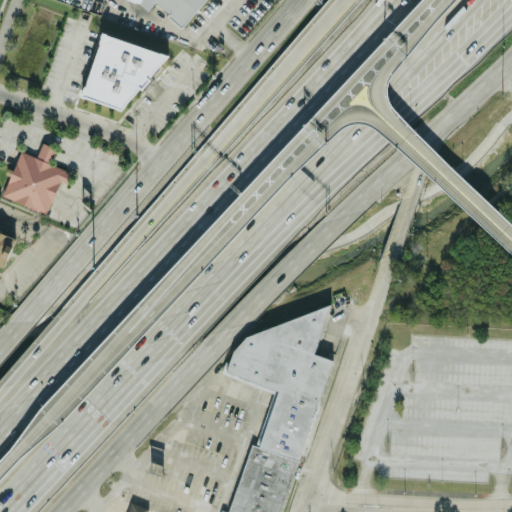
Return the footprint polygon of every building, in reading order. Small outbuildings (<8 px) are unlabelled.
[(136,0),(136,1),(148,12),(155,5),(182,28),(205,0),(136,0)] [(98,33),(79,97),(134,113),(153,50),(98,33)] [(2,197),(46,212),(58,180),(68,183),(72,172),(50,164),(56,148),(41,143),(36,156),(19,150),(2,197)] [(0,259),(5,261),(16,232),(0,226),(0,259)] [(226,371),(234,351),(246,335),(332,304),(313,354),(332,361),(297,460),(257,445),(278,390),(226,371)] [(250,445),(226,511),(278,511),(295,462),(250,445)] [(128,503),(124,511),(144,511),(146,509),(128,503)]
